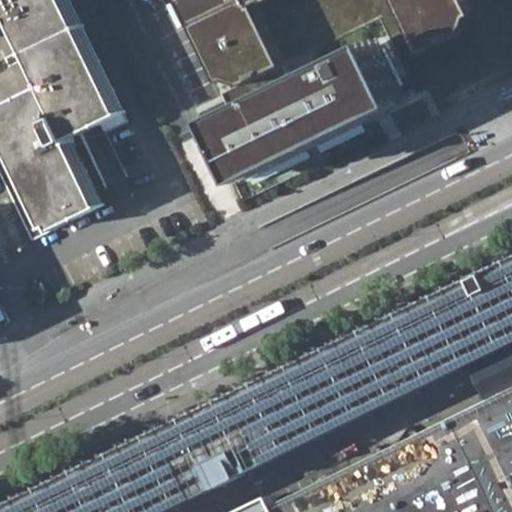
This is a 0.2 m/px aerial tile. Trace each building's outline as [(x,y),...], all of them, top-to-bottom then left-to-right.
[(0,0),(0,69),(82,28),(68,0),(0,0)] [(270,0),(184,0),(223,79),(247,86),(287,66),(256,7),(270,0)] [(469,0),(399,0),(426,55),(468,36),(480,19),(469,0)] [(125,116),(82,28),(0,69),(0,172),(34,243),(107,208),(74,140),(125,116)] [(384,38),(216,119),(244,176),(317,141),(384,109),(412,95),(384,38)] [(0,511),(511,511),(511,260),(0,506),(0,511)]
